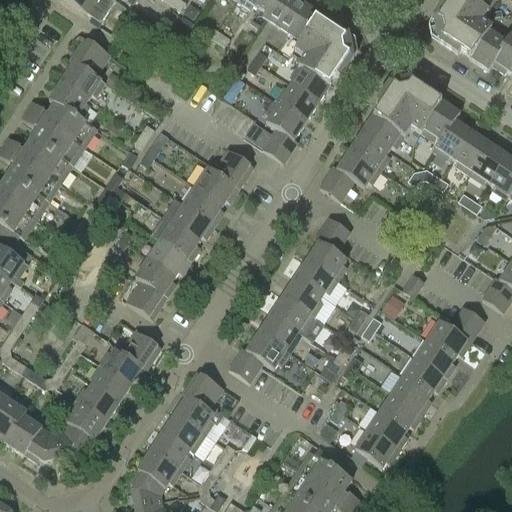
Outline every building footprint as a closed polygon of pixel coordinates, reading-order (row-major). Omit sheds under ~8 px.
[(63,0),(63,1),(84,15),(87,17),(100,26),(114,3),(109,0),(63,0)] [(171,9),(177,1),(175,0),(164,0),(162,3),(171,9)] [(258,14),(263,6),(267,0),(240,0),(237,5),(250,14),(253,10),(258,14)] [(302,25),(309,13),(289,0),(267,0),(263,6),(269,10),(262,21),(264,23),(266,24),(288,39),(291,41),(299,46),(310,30),(302,25)] [(481,24),(487,15),(462,0),(454,0),(451,5),(445,2),(432,21),(438,25),(441,41),(437,46),(457,59),(461,54),(470,60),(490,31),(481,24)] [(462,0),(487,15),(496,2),(492,0),(462,0)] [(186,7),(177,1),(171,9),(181,15),(186,7)] [(183,19),(175,32),(185,39),(193,26),(183,19)] [(99,30),(107,36),(111,35),(114,30),(104,23),(99,30)] [(314,24),(310,30),(299,46),(294,53),(304,60),(298,69),(328,88),(334,79),(340,83),(350,68),(353,63),(347,60),(344,44),(348,39),(328,25),(324,31),(314,24)] [(205,39),(215,45),(220,37),(211,31),(205,39)] [(490,31),(470,60),(468,62),(488,75),(491,70),(490,69),(505,46),(501,43),(503,40),(490,31)] [(230,43),(220,37),(215,45),(224,51),(230,43)] [(506,74),(511,78),(511,75),(511,38),(510,38),(505,46),(490,69),(491,70),(504,78),(506,74)] [(84,43),(70,64),(73,67),(95,81),(110,60),(84,43)] [(252,65),(261,70),(267,61),(258,56),(252,65)] [(254,80),(261,70),(252,65),(246,74),(254,80)] [(105,88),(95,81),(73,67),(61,86),(88,104),(91,99),(95,102),(105,88)] [(293,85),(290,90),(318,108),(330,89),(328,88),(298,69),(289,83),(293,85)] [(105,86),(113,91),(119,81),(112,76),(105,86)] [(223,102),(231,107),(245,88),(236,82),(223,102)] [(420,137),(438,107),(429,101),(433,95),(413,82),(410,88),(394,91),(389,87),(375,107),(381,111),(375,119),(404,140),(410,131),(420,137)] [(85,109),(88,104),(61,86),(48,104),(54,108),(54,107),(80,124),(81,124),(89,111),(85,109)] [(283,92),(274,105),(306,126),(318,108),(290,90),(287,94),(283,92)] [(293,145),(306,126),(274,105),(265,119),(269,121),(265,127),(276,134),(269,144),(290,158),(297,147),(293,145)] [(453,124),(454,125),(459,118),(440,105),(438,107),(420,137),(433,145),(435,142),(439,144),(453,124)] [(44,114),(32,106),(26,115),(38,123),(44,114)] [(96,134),(81,124),(80,124),(54,107),(54,108),(42,125),(84,153),(96,134)] [(38,123),(26,115),(21,123),(33,131),(38,123)] [(404,140),(375,119),(373,118),(361,137),(388,155),(392,151),(395,153),(404,140)] [(460,129),(454,125),(453,124),(439,144),(432,155),(446,165),(449,161),(453,164),(472,137),(460,129)] [(42,125),(31,143),(72,171),(84,153),(42,125)] [(148,144),(154,134),(146,129),(140,139),(148,144)] [(361,137),(349,155),(380,176),(389,162),(385,160),(388,155),(361,137)] [(469,180),(490,149),(472,137),(453,164),(458,167),(455,171),(469,180)] [(142,153),(148,144),(140,139),(134,148),(142,153)] [(20,150),(8,142),(3,151),(15,159),(20,150)] [(31,143),(19,161),(60,189),(72,171),(31,143)] [(269,144),(262,154),(270,160),(283,168),(290,158),(269,144)] [(145,158),(153,164),(160,154),(151,149),(145,158)] [(508,161),(490,149),(469,180),(482,189),(485,185),(489,188),(508,161)] [(15,159),(3,151),(0,154),(0,161),(9,167),(15,159)] [(129,155),(120,168),(128,173),(136,160),(129,155)] [(213,177),(238,194),(253,172),(227,155),(213,176),(213,177)] [(371,189),(380,176),(349,155),(336,174),(333,171),(326,181),(347,195),(354,185),(364,192),(368,187),(371,189)] [(145,158),(139,167),(147,172),(153,164),(145,158)] [(19,161),(7,179),(48,207),(60,189),(19,161)] [(511,190),(511,163),(508,161),(489,188),(494,191),(491,195),(506,204),(511,197),(509,196),(511,190)] [(229,208),(238,194),(213,177),(213,176),(208,173),(195,191),(222,210),(226,205),(229,208)] [(423,175),(425,185),(430,188),(435,180),(426,174),(425,175),(423,175)] [(423,175),(416,176),(418,186),(425,185),(423,175)] [(407,186),(415,191),(418,186),(416,176),(413,177),(407,186)] [(123,182),(115,177),(114,177),(108,186),(117,191),(123,182)] [(7,179),(0,189),(0,200),(36,225),(48,207),(7,179)] [(326,181),(319,192),(340,206),(347,195),(326,181)] [(433,190),(442,196),(447,188),(441,184),(438,182),(433,190)] [(117,191),(108,186),(102,195),(92,210),(100,216),(111,200),(116,192),(117,191)] [(195,191),(183,209),(214,230),(223,217),(219,215),(222,210),(195,191)] [(467,212),(472,204),(463,198),(457,206),(467,212)] [(19,241),(24,244),(36,225),(0,200),(0,238),(15,248),(19,241)] [(174,204),(162,222),(199,246),(202,241),(205,244),(214,230),(183,209),(174,204)] [(476,219),(481,211),(477,208),(472,204),(467,212),(476,219)] [(484,213),(479,221),(483,223),(493,222),(493,218),(484,213)] [(159,245),(190,266),(199,253),(196,250),(199,246),(162,222),(151,240),(159,245)] [(329,223),(322,233),(343,247),(350,237),(329,223)] [(495,229),(484,231),(481,235),(489,240),(495,231),(495,229)] [(318,247),(306,265),(337,286),(346,272),(342,270),(346,264),(336,258),(338,254),(343,247),(322,233),(314,244),(318,247)] [(118,244),(126,249),(132,240),(124,235),(118,244)] [(489,240),(481,235),(475,244),(484,249),(489,240)] [(118,244),(112,253),(120,259),(126,249),(118,244)] [(159,245),(147,263),(175,282),(178,277),(181,280),(190,266),(159,245)] [(475,246),(469,255),(474,258),(478,257),(482,251),(475,246)] [(27,269),(0,251),(0,278),(11,286),(20,292),(24,286),(18,282),(27,269)] [(134,282),(140,286),(140,285),(166,303),(175,289),(172,286),(175,282),(147,263),(134,282)] [(306,265),(294,283),(321,301),(325,297),(328,299),(337,286),(306,265)] [(511,303),(511,266),(511,267),(499,285),(495,283),(488,293),(509,307),(511,303)] [(0,278),(0,304),(3,306),(11,293),(8,290),(11,286),(0,278)] [(402,295),(401,295),(413,303),(424,287),(423,287),(412,280),(402,295)] [(294,283),(282,301),(322,328),(334,310),(321,301),(294,283)] [(140,286),(126,307),(151,325),(166,303),(140,285),(140,286)] [(483,301),(481,304),(502,318),(509,307),(488,293),(483,301)] [(29,307),(37,312),(43,303),(35,298),(29,307)] [(391,299),(382,314),(392,321),(402,306),(391,299)] [(282,301),(270,319),(298,337),(311,346),(323,328),(322,328),(282,301)] [(346,315),(353,319),(358,312),(353,309),(350,309),(346,315)] [(21,318),(29,324),(35,315),(27,310),(21,318)] [(463,312),(456,323),(477,337),(484,326),(463,312)] [(353,322),(361,327),(367,318),(359,313),(353,322)] [(23,334),(29,324),(21,318),(14,328),(23,334)] [(270,319),(258,337),(289,358),(298,345),(295,342),(298,337),(270,319)] [(353,322),(347,331),(355,337),(361,327),(353,322)] [(366,331),(374,336),(380,327),(372,322),(366,331)] [(439,326),(427,345),(454,363),(457,359),(461,361),(477,337),(456,323),(452,329),(450,333),(439,326)] [(366,331),(360,340),(368,345),(374,336),(366,331)] [(10,335),(4,344),(12,350),(18,340),(10,335)] [(120,357),(142,372),(142,373),(146,375),(160,353),(148,344),(135,336),(120,357)] [(289,358),(258,337),(246,356),(242,353),(235,363),(256,377),(260,372),(263,367),(273,374),(277,369),(281,371),(289,358)] [(71,352),(79,357),(85,349),(77,343),(71,352)] [(4,344),(0,349),(0,355),(9,354),(12,350),(4,344)] [(427,345),(415,363),(446,384),(455,370),(451,368),(454,363),(427,345)] [(65,361),(73,367),(79,357),(71,352),(65,361)] [(130,390),(142,373),(142,372),(120,357),(115,353),(111,359),(108,356),(99,370),(130,390)] [(348,358),(343,354),(341,353),(335,362),(342,367),(348,358)] [(308,360),(304,366),(312,371),(315,365),(308,360)] [(11,361),(0,363),(1,366),(10,372),(16,364),(11,361)] [(347,370),(355,375),(361,366),(354,361),(347,370)] [(336,376),(342,367),(335,362),(328,371),(336,376)] [(235,363),(228,374),(249,388),(256,377),(235,363)] [(415,363),(403,381),(430,399),(433,395),(437,397),(446,384),(415,363)] [(25,370),(16,364),(10,372),(19,378),(25,370)] [(69,374),(60,368),(54,377),(62,383),(69,374)] [(118,408),(130,390),(99,370),(90,383),(94,386),(90,390),(118,408)] [(347,370),(341,379),(349,385),(355,375),(347,370)] [(35,389),(40,381),(31,374),(26,383),(35,389)] [(390,374),(380,390),(392,398),(391,399),(422,420),(431,406),(427,404),(430,399),(403,381),(402,382),(390,374)] [(54,377),(51,382),(53,392),(57,392),(62,383),(54,377)] [(197,377),(182,399),(185,401),(186,401),(208,416),(208,415),(222,394),(217,390),(197,377)] [(40,381),(35,389),(43,394),(46,394),(44,383),(40,381)] [(75,406),(106,427),(118,408),(90,390),(87,395),(84,392),(75,406)] [(391,399),(379,417),(406,435),(409,431),(413,433),(422,420),(391,399)] [(185,401),(173,419),(205,440),(213,427),(217,430),(223,420),(216,415),(214,419),(208,415),(208,416),(186,401),(185,401)] [(7,404),(0,414),(0,444),(4,447),(25,416),(7,404)] [(335,414),(343,419),(349,410),(341,405),(337,410),(335,414)] [(94,445),(106,427),(75,406),(66,419),(70,422),(66,427),(92,445),(94,445)] [(335,414),(329,423),(337,428),(343,419),(335,414)] [(23,460),(24,458),(42,432),(36,429),(38,425),(25,416),(4,447),(23,460)] [(379,417),(367,435),(398,456),(407,442),(403,440),(406,435),(379,417)] [(173,419),(161,437),(189,456),(193,458),(205,440),(173,419)] [(84,457),(92,445),(66,427),(61,435),(55,436),(61,463),(78,459),(80,455),(84,457)] [(42,432),(24,458),(36,467),(39,463),(43,466),(61,463),(55,436),(49,437),(42,432)] [(398,456),(367,435),(354,454),(382,472),(386,467),(389,469),(398,456)] [(149,455),(181,476),(190,463),(186,460),(189,456),(161,437),(149,455)] [(228,463),(234,455),(234,454),(226,449),(224,452),(220,458),(228,463)] [(344,479),(345,478),(349,472),(318,452),(314,459),(309,457),(297,475),(339,503),(351,484),(344,479)] [(137,474),(138,475),(165,492),(168,487),(172,489),(181,476),(149,455),(137,474)] [(214,467),(222,472),(228,463),(220,458),(214,467)] [(214,467),(209,474),(217,480),(222,472),(214,467)] [(217,480),(209,474),(203,483),(211,489),(217,480)] [(134,511),(161,506),(159,500),(165,492),(138,475),(130,487),(134,490),(131,494),(134,511)] [(332,511),(339,503),(297,475),(285,493),(313,511),(332,511)] [(211,489),(203,483),(199,490),(197,493),(198,496),(208,493),(211,489)] [(208,493),(198,496),(198,499),(199,502),(210,500),(208,493)] [(313,511),(285,493),(273,511),(313,511)] [(343,506),(352,511),(355,511),(360,505),(348,497),(343,506)] [(217,498),(214,503),(209,511),(210,511),(218,511),(225,503),(217,498)] [(214,503),(210,500),(199,502),(200,505),(204,508),(209,511),(214,503)] [(0,503),(0,511),(6,511),(8,509),(0,503)]
